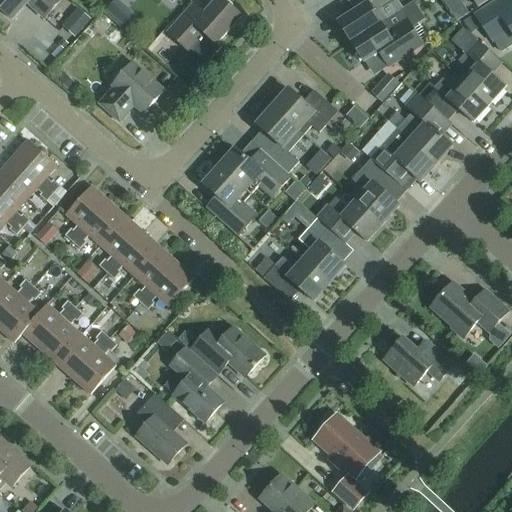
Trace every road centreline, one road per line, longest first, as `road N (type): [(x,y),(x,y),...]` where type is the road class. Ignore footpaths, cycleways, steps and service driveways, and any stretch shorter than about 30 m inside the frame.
road 1 (residential): [(456,205),(182,511)]
road 2 (residential): [(149,190),(272,48),(284,28),(280,0)]
road 3 (residential): [(142,511),(0,386)]
road 4 (residential): [(22,76),(149,190)]
